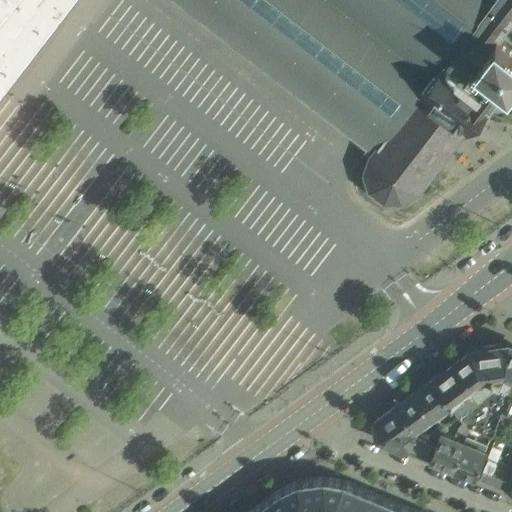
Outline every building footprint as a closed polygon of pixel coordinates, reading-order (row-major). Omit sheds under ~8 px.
[(511,0),(0,0),(0,97),(1,96),(75,0),(197,0),(375,138),(365,151),(370,155),(364,172),(369,190),(384,201),(402,202),(418,191),(437,166),(460,136),(470,144),(487,122),(491,124),(494,113),(496,109),(500,111),(511,108),(511,106),(511,78),(511,77),(511,75),(511,44),(500,35),(508,23),(511,18),(511,0)] [(511,399),(511,345),(508,344),(471,349),(434,377),(452,402),(466,422),(485,430),(492,433),(492,431),(494,432),(497,424),(503,410),(507,411),(511,399)] [(444,409),(452,402),(434,377),(415,390),(434,416),(438,420),(447,413),(444,409)] [(415,390),(398,403),(417,429),(423,424),(434,416),(415,390)] [(398,403),(374,420),(376,438),(431,460),(437,445),(426,440),(428,436),(416,431),(417,429),(398,403)] [(511,413),(507,411),(503,410),(497,424),(494,432),(502,435),(511,413)] [(431,460),(453,469),(466,436),(457,432),(455,436),(443,431),(437,445),(431,460)] [(466,436),(453,469),(475,478),(487,449),(488,445),(477,440),(466,436)] [(511,492),(511,469),(507,481),(482,471),(479,479),(511,492)] [(324,477),(311,479),(313,511),(331,511),(344,480),(343,480),(324,477)] [(299,480),(281,488),(297,511),(313,511),(311,479),(299,480)] [(344,480),(331,511),(409,511),(411,508),(344,480)] [(281,488),(247,511),(297,511),(281,488)]
